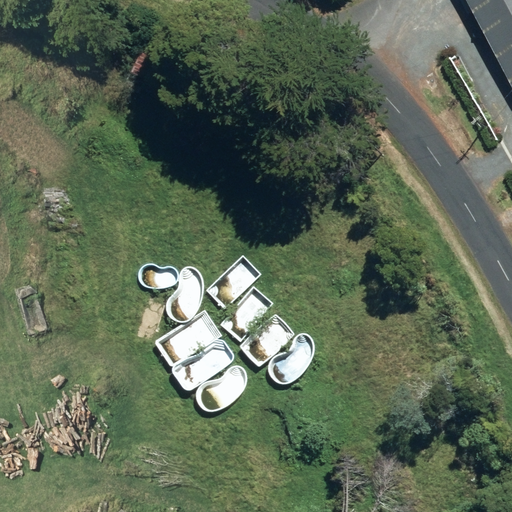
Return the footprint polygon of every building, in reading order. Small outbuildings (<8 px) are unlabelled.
[(511,0),(459,0),(509,92),(511,90),(511,0)] [(139,72),(159,80),(168,54),(150,46),(139,72)] [(153,91),(169,102),(190,72),(173,61),(153,91)] [(182,98),(197,106),(207,87),(192,79),(182,98)] [(402,345),(356,366),(369,394),(375,391),(387,418),(427,399),(402,345)]
